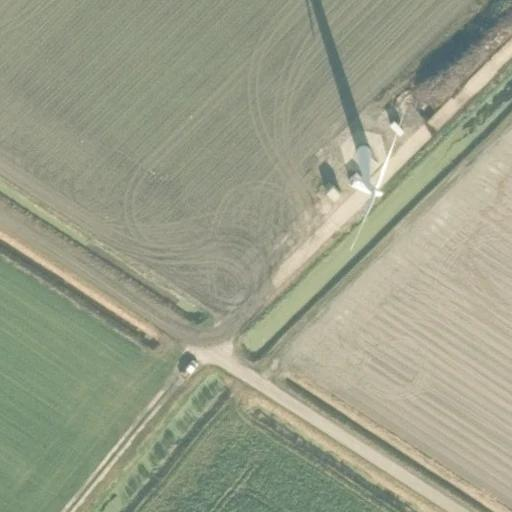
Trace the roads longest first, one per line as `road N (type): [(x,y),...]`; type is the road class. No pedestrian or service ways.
road 1 (unclassified): [(461,511),(0,215)]
road 2 (track): [(206,349),(511,48)]
road 3 (track): [(206,349),(70,511)]
